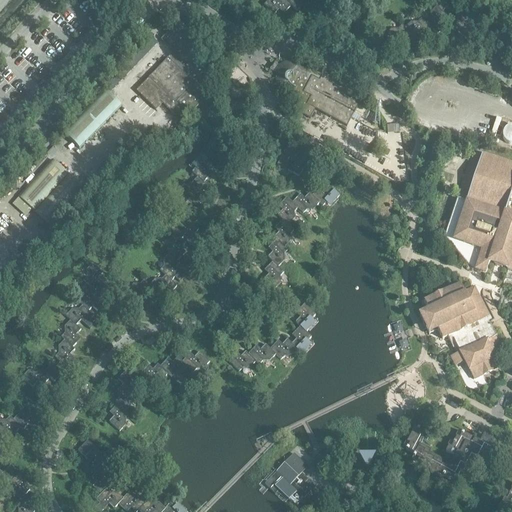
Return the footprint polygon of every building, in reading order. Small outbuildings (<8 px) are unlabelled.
[(283,15),(291,6),(286,1),(285,0),(269,0),(264,6),(274,15),(276,13),(274,12),(275,10),(277,9),(279,10),(283,15)] [(286,0),(286,1),(291,6),(297,12),(305,3),(302,0),(286,0)] [(432,0),(430,2),(436,8),(436,7),(442,13),(442,12),(450,4),(445,0),(432,0)] [(432,30),(438,35),(446,26),(440,20),(443,17),(444,19),(446,17),(442,12),(442,13),(436,7),(436,8),(430,14),(430,21),(427,24),(432,30)] [(424,38),(432,30),(427,24),(422,19),(418,23),(411,23),(405,29),(413,37),(412,37),(415,39),(417,37),(415,35),(418,32),(424,38)] [(404,45),(412,37),(413,37),(405,29),(402,26),(398,30),(391,30),(385,36),(395,46),(397,44),(395,42),(398,39),(404,45)] [(188,117),(209,95),(203,89),(209,82),(210,82),(210,81),(210,80),(211,79),(211,78),(211,77),(210,76),(210,75),(209,74),(194,59),(200,53),(174,27),(161,41),(180,59),(174,65),(168,59),(136,92),(156,111),(162,105),(169,111),(175,104),(188,117)] [(44,54),(48,46),(43,43),(39,51),(44,54)] [(141,72),(150,63),(139,52),(130,60),(141,72)] [(310,120),(315,110),(347,127),(364,95),(308,65),(304,73),(299,70),(301,68),(298,66),(299,65),(291,63),(284,63),(278,67),(273,73),(277,74),(276,79),(276,85),(279,90),(283,94),(284,92),(291,96),(291,97),(299,101),(294,111),(303,115),(310,120)] [(105,91),(64,134),(79,150),(121,107),(105,91)] [(390,125),(386,125),(387,131),(387,134),(391,133),(399,133),(399,125),(390,125)] [(503,136),(503,137),(503,138),(503,140),(504,141),(504,142),(505,142),(505,143),(506,144),(507,144),(508,145),(509,145),(510,146),(511,146),(511,145),(511,127),(510,127),(509,127),(509,128),(508,128),(507,128),(507,129),(506,129),(505,130),(504,131),(504,132),(503,133),(503,134),(503,135),(503,136)] [(133,150),(126,142),(99,170),(106,177),(133,150)] [(299,166),(306,153),(289,144),(277,165),(278,166),(278,164),(288,170),(288,171),(299,177),(303,169),(299,166)] [(446,232),(444,239),(471,269),(486,274),(489,264),(498,267),(507,270),(504,280),(511,282),(511,165),(482,155),(466,203),(457,200),(446,232)] [(196,169),(192,173),(197,178),(198,178),(203,183),(211,175),(205,169),(208,166),(210,167),(212,165),(202,156),(196,162),(196,169)] [(53,161),(19,198),(51,227),(85,190),(53,161)] [(192,191),(188,195),(191,198),(199,205),(207,197),(201,191),(204,188),(206,189),(208,187),(203,183),(198,178),(197,178),(192,184),(192,191)] [(320,188),(312,196),(312,197),(319,204),(322,207),(326,203),(330,203),(333,203),(339,197),(340,195),(329,187),(327,189),(329,191),(326,194),(320,188)] [(313,210),(319,204),(312,197),(312,196),(310,194),(308,196),(310,198),(307,201),(300,195),(292,203),(292,204),(298,209),(297,209),(303,214),(306,211),(313,210)] [(186,211),(182,215),(187,220),(188,220),(193,225),(201,217),(195,211),(198,208),(200,209),(202,207),(199,205),(191,198),(185,204),(186,211)] [(278,216),(282,221),(283,221),(288,226),(294,219),(294,213),(297,209),(298,209),(292,204),(292,203),(287,198),(278,207),(285,213),(282,216),(280,214),(278,216)] [(177,224),(171,230),(175,235),(175,234),(181,240),(183,238),(181,236),(184,233),(190,239),(199,230),(193,225),(188,220),(187,220),(184,224),(177,224)] [(283,221),(282,221),(274,229),(281,235),(278,238),(276,237),(274,239),(276,241),(276,240),(284,248),(290,242),(290,235),(294,231),(288,226),(283,221)] [(170,248),(166,251),(169,255),(169,254),(177,262),(185,253),(179,247),(182,244),(184,246),(186,244),(181,240),(175,234),(175,235),(169,241),(170,248)] [(268,258),(272,263),(273,263),(278,268),(284,262),(284,255),(288,251),(284,248),(276,240),(276,241),(268,249),(275,255),(272,258),(270,256),(268,258)] [(164,268),(160,271),(165,277),(166,276),(171,282),(175,278),(179,283),(184,278),(179,273),(173,267),(176,264),(178,266),(180,264),(177,262),(169,254),(169,255),(163,261),(164,268)] [(266,278),(264,280),(257,287),(267,297),(280,284),(280,277),(284,273),(278,268),(273,263),(272,263),(264,271),(271,277),(268,280),(266,278)] [(87,278),(83,282),(86,285),(94,292),(98,288),(102,293),(107,288),(102,283),(96,277),(99,274),(101,276),(103,274),(93,264),(86,271),(87,278)] [(149,286),(149,287),(155,292),(154,292),(159,296),(161,294),(159,293),(162,290),(168,296),(177,287),(171,282),(166,276),(165,277),(162,280),(155,280),(149,286)] [(133,285),(127,292),(137,301),(139,299),(137,298),(140,294),(147,301),(154,292),(155,292),(149,287),(149,286),(144,281),(140,285),(133,285)] [(81,298),(77,302),(82,307),(82,306),(88,312),(92,308),(96,313),(101,308),(96,303),(90,297),(93,294),(95,296),(97,294),(94,292),(86,285),(80,291),(81,298)] [(497,335),(481,303),(472,287),(463,291),(461,285),(424,304),(428,313),(433,322),(438,331),(442,340),(448,337),(455,352),(458,350),(474,380),(501,367),(488,340),(497,335)] [(306,333),(312,327),(312,320),(315,316),(304,305),(296,314),(302,320),(299,323),(298,321),(296,323),(300,328),(300,327),(306,333)] [(72,310),(66,317),(70,321),(71,321),(76,326),(78,324),(76,323),(79,320),(85,326),(90,330),(95,325),(90,321),(94,317),(88,312),(82,306),(82,307),(79,310),(72,310)] [(65,334),(61,338),(64,341),(72,348),(73,348),(80,340),(74,334),(77,331),(79,332),(81,330),(76,326),(71,321),(70,321),(65,327),(65,334)] [(310,337),(306,333),(300,327),(300,328),(292,336),(298,342),(295,345),(294,343),(292,345),(297,351),(299,353),(302,355),(308,349),(307,342),(311,338),(310,337)] [(59,354),(55,358),(60,363),(61,363),(66,368),(70,365),(74,369),(79,364),(74,360),(68,354),(71,351),(73,352),(75,350),(73,348),(72,348),(64,341),(58,347),(59,354)] [(278,342),(270,350),(276,356),(275,356),(281,361),(284,357),(291,357),(297,351),(292,345),(288,341),(286,343),(287,345),(284,348),(278,342)] [(256,347),(248,355),(256,362),(256,363),(259,366),(263,362),(269,362),(275,356),(276,356),(270,350),(266,346),(264,348),(266,350),(263,353),(256,347)] [(185,350),(181,355),(185,359),(182,363),(187,368),(193,373),(197,370),(204,369),(210,363),(200,353),(198,355),(199,357),(197,360),(190,354),(185,350)] [(250,369),(256,363),(256,362),(248,355),(246,353),(244,355),(246,356),(243,360),(237,353),(228,362),(239,373),(243,369),(250,369)] [(160,368),(168,375),(167,375),(171,378),(175,375),(181,374),(187,368),(182,363),(178,358),(176,360),(177,362),(175,365),(168,359),(160,368)] [(44,373),(50,379),(54,383),(56,381),(54,379),(57,376),(63,382),(72,373),(66,368),(61,363),(60,363),(57,367),(50,367),(44,373)] [(140,375),(146,380),(145,380),(151,386),(155,382),(162,381),(167,375),(168,375),(160,368),(158,365),(156,367),(158,369),(155,372),(148,366),(140,375)] [(28,372),(22,378),(32,388),(34,386),(32,384),(35,381),(42,387),(50,379),(44,373),(39,368),(35,372),(28,372)] [(126,371),(118,380),(123,385),(129,390),(133,387),(140,386),(145,380),(146,380),(140,375),(136,370),(134,372),(135,374),(133,377),(126,371)] [(117,401),(115,403),(117,405),(118,405),(126,412),(131,406),(131,399),(135,395),(129,390),(123,385),(115,394),(122,399),(119,403),(117,401)] [(111,421),(109,423),(119,433),(126,426),(125,419),(129,415),(126,412),(118,405),(117,405),(110,414),(116,420),(113,423),(111,421)] [(13,421),(21,428),(20,428),(23,431),(25,429),(23,427),(26,424),(32,430),(37,434),(42,429),(37,425),(41,421),(30,410),(26,414),(19,414),(13,421)] [(0,434),(3,438),(5,435),(3,434),(6,431),(12,437),(20,428),(21,428),(13,421),(10,417),(6,421),(0,421),(0,434)] [(480,443),(471,439),(462,434),(461,436),(459,439),(457,438),(454,443),(453,445),(451,449),(449,447),(446,453),(454,457),(450,465),(429,455),(431,452),(420,447),(424,440),(427,442),(430,436),(418,429),(417,431),(415,435),(412,433),(406,444),(409,445),(407,449),(406,451),(414,455),(413,458),(415,458),(419,460),(417,463),(422,466),(424,466),(428,468),(427,471),(437,477),(439,474),(442,477),(449,480),(450,478),(454,480),(456,481),(462,470),(465,472),(467,473),(473,462),(477,464),(478,465),(485,454),(488,456),(495,460),(496,457),(500,459),(501,460),(500,462),(505,465),(507,463),(511,465),(511,450),(484,436),(480,443)] [(87,442),(78,452),(85,459),(87,460),(89,459),(92,462),(86,468),(94,476),(102,468),(102,469),(105,465),(101,462),(101,455),(95,449),(87,442)] [(291,503),(296,508),(299,511),(304,507),(300,503),(312,491),(313,491),(317,486),(313,482),(311,484),(301,474),(307,468),(305,466),(294,455),(265,485),(267,487),(275,495),(279,492),(291,503)] [(376,456),(359,456),(367,471),(376,456)] [(0,486),(1,486),(5,490),(10,484),(15,479),(12,475),(16,470),(11,466),(7,470),(1,477),(0,476),(0,486)] [(94,476),(92,478),(94,480),(96,478),(99,481),(93,488),(101,496),(106,490),(107,490),(112,485),(108,481),(108,474),(102,469),(102,468),(94,476)] [(20,473),(15,479),(10,484),(13,488),(14,495),(20,501),(25,495),(26,495),(30,491),(28,489),(26,491),(23,488),(29,481),(20,473)] [(99,505),(95,509),(97,511),(101,511),(104,509),(110,503),(114,506),(112,508),(114,510),(118,505),(123,500),(123,499),(117,494),(110,494),(107,490),(106,490),(101,496),(96,501),(99,505)] [(511,511),(511,490),(509,495),(509,497),(507,501),(504,499),(501,505),(503,506),(503,508),(501,511),(498,510),(497,511),(511,511)] [(20,501),(15,506),(18,510),(18,511),(33,511),(31,511),(30,511),(28,510),(34,503),(39,499),(34,494),(29,499),(26,495),(25,495),(20,501)] [(123,500),(118,505),(125,511),(127,511),(133,507),(136,510),(134,511),(137,511),(138,511),(145,504),(145,503),(139,498),(132,498),(128,494),(123,499),(123,500)] [(138,511),(163,511),(165,510),(159,504),(152,504),(148,500),(145,503),(145,504),(138,511)]
